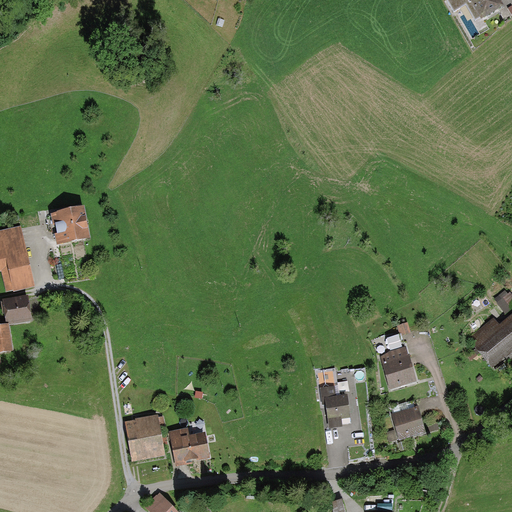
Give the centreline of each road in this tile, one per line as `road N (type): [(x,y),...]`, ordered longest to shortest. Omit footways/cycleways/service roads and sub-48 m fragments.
road 1 (unclassified): [(511,403),(461,444),(418,462),(139,490)]
road 2 (residential): [(139,490),(125,476),(92,304),(70,287),(0,296)]
